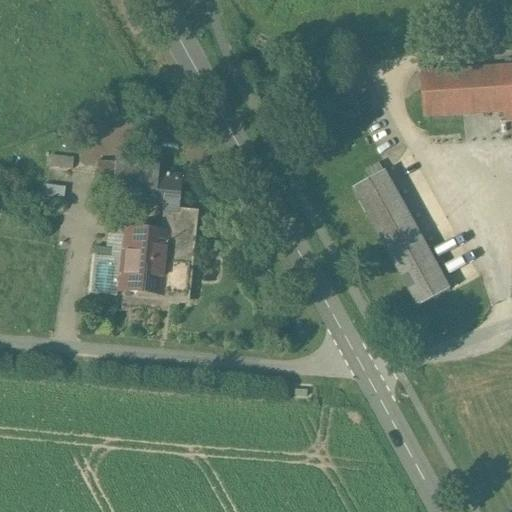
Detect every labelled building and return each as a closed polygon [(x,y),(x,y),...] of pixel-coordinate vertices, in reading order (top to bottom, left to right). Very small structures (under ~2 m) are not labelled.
[(511,68),(422,76),(425,116),(505,112),(505,118),(511,117),(511,68)] [(162,204),(178,205),(181,177),(157,175),(159,157),(116,152),(115,164),(111,198),(162,204)] [(73,159),(49,156),(48,168),(71,171),(73,159)] [(111,211),(111,198),(115,164),(96,162),(94,193),(102,194),(100,209),(111,211)] [(382,174),(355,191),(418,309),(450,292),(382,174)] [(162,204),(161,212),(164,212),(179,213),(178,205),(162,204)] [(164,212),(162,235),(194,239),(194,215),(179,213),(164,212)] [(162,235),(123,231),(121,259),(116,292),(161,296),(160,301),(185,304),(194,239),(162,235)] [(116,292),(121,259),(93,257),(90,294),(116,298),(116,292)]
